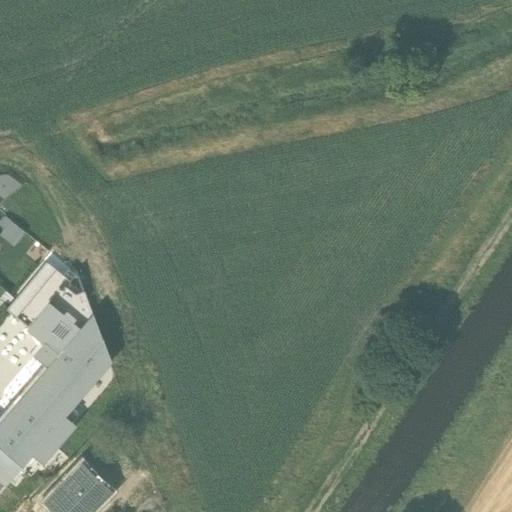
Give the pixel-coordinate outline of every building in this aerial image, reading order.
[(68,282),(45,262),(5,310),(45,344),(57,356),(91,316),(75,273),(68,282)] [(57,356),(0,421),(0,445),(21,463),(40,441),(68,408),(108,361),(91,316),(57,356)] [(68,408),(40,441),(51,450),(72,426),(68,422),(74,414),(68,408)] [(0,488),(21,463),(0,445),(0,488)] [(79,466),(44,502),(53,511),(86,511),(106,492),(79,466)]
